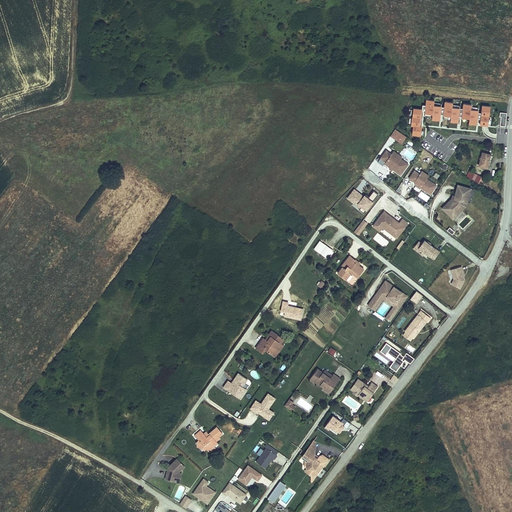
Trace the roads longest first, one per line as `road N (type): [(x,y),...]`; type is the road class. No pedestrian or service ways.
road 1 (unclassified): [(303,511),(496,245),(511,120)]
road 2 (track): [(0,121),(66,101),(76,0)]
